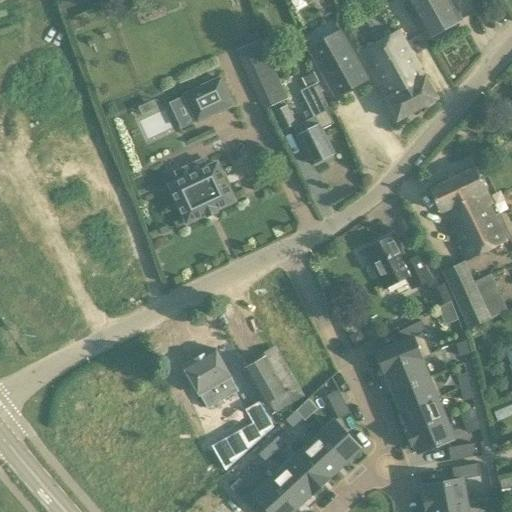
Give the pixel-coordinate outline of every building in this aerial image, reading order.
[(404,0),(407,5),(426,40),(447,28),(451,29),(457,26),(458,22),(461,20),(450,0),(404,0)] [(353,57),(342,40),(337,31),(306,48),(334,99),(365,81),(353,57)] [(397,32),(374,45),(361,52),(395,121),(434,100),(397,32)] [(270,63),(255,70),(271,105),(286,98),(270,63)] [(184,96),(169,103),(181,128),(196,122),(197,123),(233,107),(219,77),(183,94),(184,96)] [(297,135),(296,136),(310,165),(332,154),(320,129),(332,123),(325,107),(327,106),(318,87),(316,83),(306,88),(300,91),(309,109),(302,113),(306,121),(303,122),(308,130),(297,135)] [(286,106),(273,113),(282,131),(295,124),(286,106)] [(57,144),(33,152),(46,190),(88,175),(75,139),(81,137),(74,119),(51,127),(57,144)] [(186,223),(187,222),(187,221),(204,213),(206,217),(216,212),(214,209),(232,201),(233,200),(233,199),(232,199),(216,165),(216,163),(214,164),(170,185),(168,185),(169,187),(186,221),(185,221),(186,223)] [(473,281),(464,261),(509,240),(474,168),(428,190),(462,262),(442,272),(467,329),(490,319),(490,318),(507,310),(491,274),(473,281)] [(126,197),(84,212),(94,239),(106,234),(108,239),(95,244),(113,289),(143,278),(127,232),(121,235),(119,230),(136,223),(126,197)] [(392,235),(363,250),(383,289),(411,275),(417,285),(430,279),(417,255),(406,261),(392,235)] [(16,245),(0,254),(0,283),(11,301),(39,284),(16,245)] [(429,290),(437,307),(438,308),(453,300),(444,283),(429,290)] [(402,341),(375,352),(384,374),(385,373),(420,358),(421,359),(431,355),(422,334),(426,332),(422,321),(398,333),(402,341)] [(354,347),(364,342),(362,337),(354,333),(349,336),(354,347)] [(466,341),(456,343),(459,356),(469,354),(466,341)] [(213,348),(183,366),(208,409),(210,407),(212,411),(223,405),(221,401),(238,391),(213,348)] [(264,357),(242,368),(269,416),(304,397),(290,373),(277,381),(264,357)] [(428,377),(421,359),(420,358),(385,373),(393,393),(429,378),(428,377)] [(460,388),(469,385),(466,373),(456,375),(460,388)] [(429,378),(393,393),(401,413),(437,398),(437,399),(441,397),(433,376),(428,377),(429,378)] [(473,398),(469,385),(460,388),(463,401),(473,398)] [(350,413),(338,390),(327,396),(338,419),(350,413)] [(409,433),(445,418),(437,399),(437,398),(401,413),(409,432),(409,433)] [(253,424),(212,446),(225,470),(273,427),(259,402),(245,410),(253,424)] [(295,411),(286,420),(292,427),(302,418),(295,411)] [(453,439),(445,418),(409,433),(409,432),(406,433),(412,446),(414,445),(418,453),(453,439)] [(334,421),(318,436),(332,451),(344,464),(360,449),(334,421)] [(318,436),(302,450),(316,465),(328,478),(344,464),(332,451),(318,436)] [(268,446),(275,453),(285,444),(278,437),(268,446)] [(474,444),(448,448),(451,461),(476,456),(474,444)] [(265,462),(275,453),(268,446),(259,454),(265,462)] [(302,450),(286,465),(300,480),(312,493),(311,494),(312,495),(329,479),(328,478),(316,465),(302,450)] [(426,495),(423,496),(426,509),(429,509),(428,508),(466,501),(462,479),(480,476),(478,464),(452,468),(454,481),(424,486),(426,495)] [(300,480),(286,465),(270,480),(296,508),(311,494),(312,493),(300,480)] [(239,479),(230,487),(250,509),(259,501),(269,511),(291,511),(296,508),(270,480),(254,495),(239,479)] [(495,509),(493,496),(483,498),(485,511),(495,509)] [(428,508),(429,509),(429,511),(467,511),(466,501),(428,508)]
